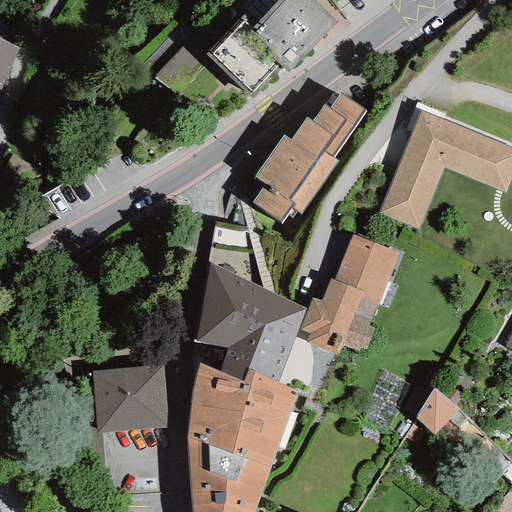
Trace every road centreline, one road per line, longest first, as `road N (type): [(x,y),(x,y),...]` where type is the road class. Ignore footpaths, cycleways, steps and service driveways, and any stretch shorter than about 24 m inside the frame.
road 1 (residential): [(184,511),(175,457),(182,353),(216,174),(234,138)]
road 2 (tertiary): [(0,274),(234,138)]
road 3 (tertiary): [(234,138),(421,0)]
road 4 (residential): [(60,0),(35,40),(0,138)]
